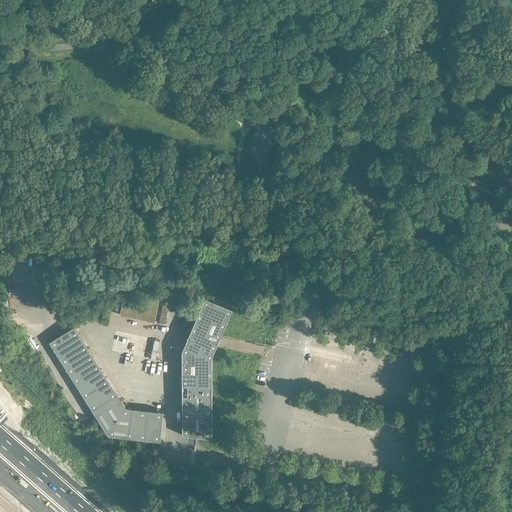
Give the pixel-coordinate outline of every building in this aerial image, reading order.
[(124,300),(122,313),(167,321),(173,288),(162,286),(161,294),(149,292),(147,300),(144,299),(143,303),(124,300)] [(213,355),(216,347),(219,341),(221,336),(232,310),(205,298),(202,306),(197,317),(191,329),(187,340),(183,349),(183,435),(200,437),(213,439),(213,355)] [(50,341),(69,370),(94,354),(75,325),(50,341)] [(97,415),(122,399),(94,354),(69,370),(97,415)] [(128,436),(131,406),(127,406),(122,399),(97,415),(109,434),(128,436)] [(164,408),(131,406),(128,436),(161,441),(164,408)]
